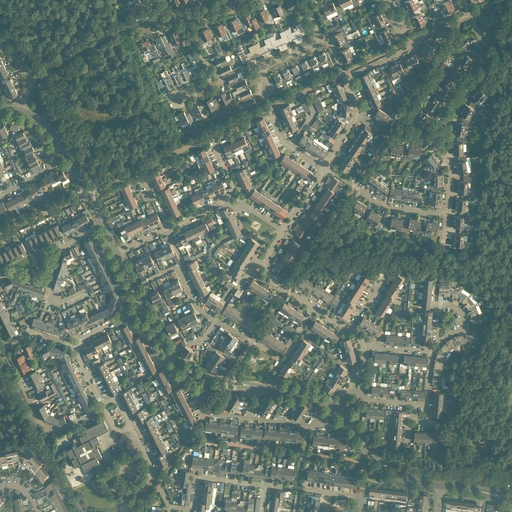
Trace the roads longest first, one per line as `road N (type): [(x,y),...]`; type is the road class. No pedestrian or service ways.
road 1 (residential): [(322,168),(354,117),(350,77),(410,42)]
road 2 (residential): [(43,279),(57,245),(92,229),(123,287),(124,314)]
road 3 (residential): [(103,407),(59,430),(40,424),(1,340)]
road 4 (residential): [(431,138),(484,63),(461,0)]
road 5 (residential): [(158,16),(33,82)]
road 6 (tertiary): [(437,487),(381,467),(334,405)]
road 7 (residential): [(349,386),(370,400),(426,405),(432,350)]
road 8 (residential): [(448,213),(385,205),(322,168)]
road 9 (residential): [(207,411),(307,427),(334,405)]
road 10 (residential): [(207,411),(124,314)]
